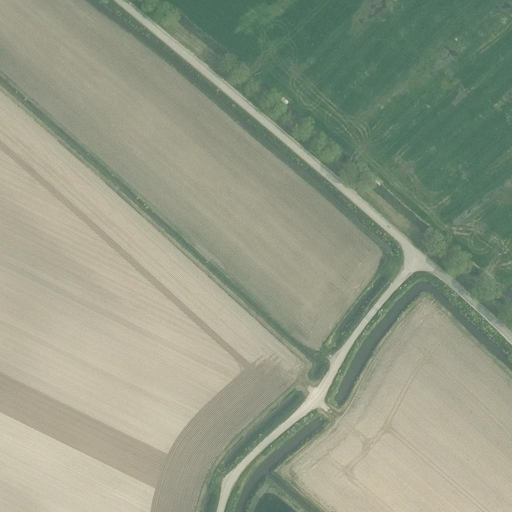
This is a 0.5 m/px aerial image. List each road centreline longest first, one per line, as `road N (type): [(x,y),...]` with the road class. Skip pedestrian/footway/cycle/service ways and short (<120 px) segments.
road 1 (unclassified): [(418,254),(119,0)]
road 2 (unclassified): [(218,511),(233,472),(312,400),(365,316),(418,254)]
road 3 (unclassified): [(511,339),(418,254)]
